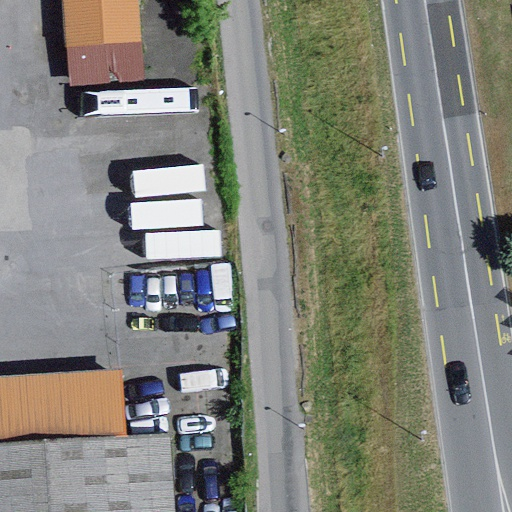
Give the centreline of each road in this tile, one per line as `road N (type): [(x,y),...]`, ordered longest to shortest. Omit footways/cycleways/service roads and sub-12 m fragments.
road 1 (secondary): [(511,511),(483,390),(422,0)]
road 2 (residential): [(258,511),(224,0)]
